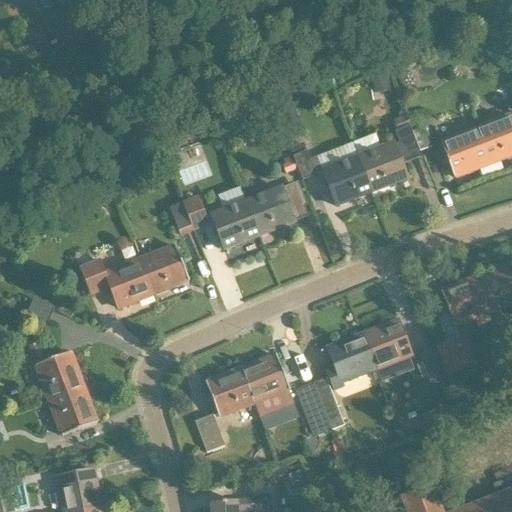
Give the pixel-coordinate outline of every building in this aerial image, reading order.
[(19,22),(9,0),(0,0),(0,16),(5,28),(19,22)] [(111,0),(124,25),(145,15),(139,1),(138,0),(111,0)] [(108,34),(120,28),(122,27),(117,16),(103,23),(108,34)] [(408,59),(388,68),(392,76),(411,67),(408,59)] [(371,77),(374,95),(389,92),(386,74),(371,77)] [(300,130),(293,112),(279,118),(286,135),(300,130)] [(418,114),(406,119),(409,128),(422,123),(418,114)] [(474,129),(488,166),(511,156),(511,121),(510,116),(474,129)] [(419,153),(409,128),(406,119),(393,124),(397,133),(394,134),(399,145),(395,147),(393,144),(356,158),(370,195),(406,181),(398,161),(418,154),(419,153)] [(427,129),(412,134),(419,153),(434,148),(427,129)] [(453,180),(488,166),(474,129),(460,136),(439,143),(453,180)] [(314,172),(306,153),(293,159),(301,177),(314,172)] [(335,208),(370,195),(356,158),(321,172),(335,208)] [(293,163),(282,167),(285,176),(297,171),(293,163)] [(245,202),(259,238),(294,224),(280,189),(245,202)] [(184,204),(194,234),(208,229),(198,199),(184,204)] [(223,252),(259,238),(245,202),(209,216),(223,252)] [(194,234),(184,204),(170,209),(180,239),(194,234)] [(139,260),(153,297),(188,283),(174,246),(139,260)] [(117,310),(153,297),(139,260),(104,273),(99,261),(79,269),(90,298),(110,291),(117,310)] [(10,265),(0,263),(0,276),(9,278),(10,265)] [(475,281),(489,315),(511,305),(511,270),(511,267),(475,281)] [(453,328),(489,315),(475,281),(440,295),(453,328)] [(26,315),(48,324),(54,310),(30,300),(24,312),(27,314),(26,315)] [(362,338),(376,374),(378,373),(379,376),(393,370),(392,368),(412,360),(398,324),(362,338)] [(343,386),(376,374),(362,338),(327,351),(331,364),(323,367),(334,394),(344,390),(343,386)] [(436,348),(448,378),(475,368),(464,338),(436,348)] [(37,345),(28,348),(33,360),(41,357),(37,345)] [(433,348),(422,353),(417,354),(427,379),(443,373),(437,358),(433,348)] [(47,404),(83,390),(69,355),(34,368),(47,404)] [(240,372),(254,408),(256,408),(261,422),(295,409),(276,358),(240,372)] [(219,422),(254,408),(240,372),(205,386),(219,422)] [(439,377),(428,382),(432,393),(443,389),(439,377)] [(313,385),(332,432),(345,427),(326,380),(313,385)] [(314,439),(332,432),(313,385),(295,392),(314,439)] [(83,390),(47,404),(60,439),(96,426),(83,390)] [(481,393),(471,397),(476,411),(493,404),(488,392),(482,394),(481,393)] [(224,448),(212,417),(195,424),(206,454),(224,448)] [(335,454),(331,456),(330,460),(331,464),(335,465),(339,464),(341,460),(339,456),(335,454)] [(61,511),(88,511),(100,510),(93,472),(55,480),(61,511)] [(304,486),(299,472),(287,477),(292,491),(304,486)] [(511,511),(511,479),(493,487),(496,496),(456,511),(442,511),(432,485),(400,498),(405,511),(511,511)] [(313,492),(305,496),(310,508),(319,504),(313,492)] [(210,511),(252,511),(252,500),(236,502),(236,504),(210,506),(210,511)]
